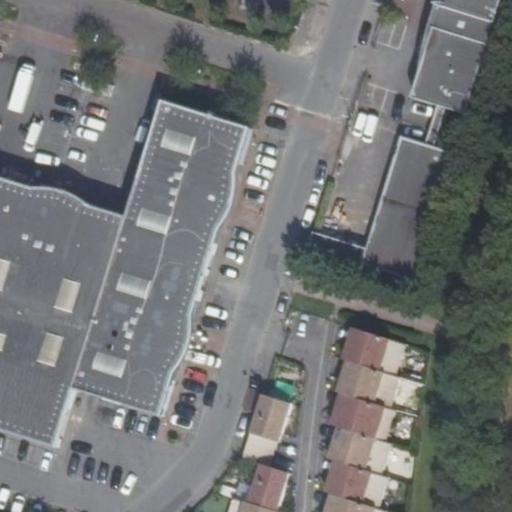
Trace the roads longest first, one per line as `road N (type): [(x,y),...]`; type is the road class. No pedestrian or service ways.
road 1 (residential): [(248,337),(353,0)]
road 2 (residential): [(302,511),(320,356),(248,337)]
road 3 (residential): [(147,511),(213,449),(248,337)]
